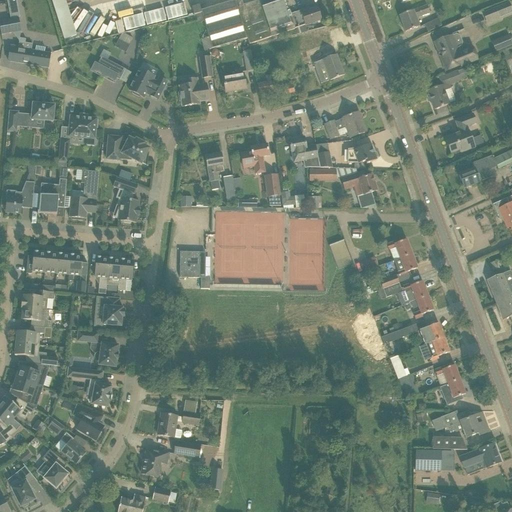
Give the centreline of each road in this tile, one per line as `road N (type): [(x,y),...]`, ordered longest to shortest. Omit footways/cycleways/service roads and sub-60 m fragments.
road 1 (tertiary): [(511,413),(381,81)]
road 2 (residential): [(2,350),(15,233),(158,247)]
road 3 (residential): [(277,373),(289,347),(334,352),(368,418),(367,511)]
road 4 (residential): [(381,81),(265,121),(174,133)]
road 5 (residential): [(174,133),(0,71)]
road 6 (residential): [(61,511),(121,441),(141,362)]
road 7 (residential): [(274,511),(277,373)]
road 8 (residential): [(141,362),(277,373)]
